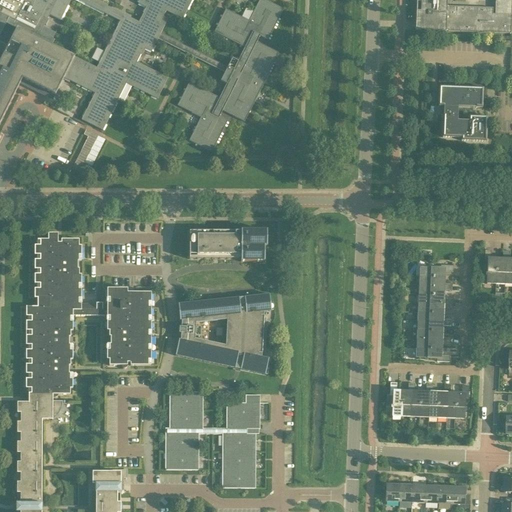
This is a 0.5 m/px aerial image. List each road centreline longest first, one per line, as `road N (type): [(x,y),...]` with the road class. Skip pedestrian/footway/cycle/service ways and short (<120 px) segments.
road 1 (residential): [(150,489),(149,417),(173,323),(164,255),(174,200)]
road 2 (tertiary): [(353,452),(363,201)]
road 3 (tertiary): [(174,200),(363,201)]
road 4 (tertiary): [(0,199),(174,200)]
road 5 (residential): [(468,368),(471,248),(478,237),(511,238)]
road 6 (unclassified): [(363,201),(368,51)]
road 7 (residential): [(150,489),(202,489),(218,504),(283,496)]
road 8 (unclassified): [(505,57),(368,51)]
road 9 (residential): [(487,456),(353,452)]
